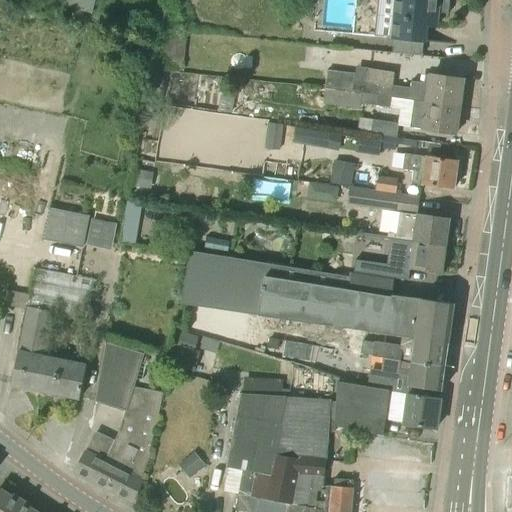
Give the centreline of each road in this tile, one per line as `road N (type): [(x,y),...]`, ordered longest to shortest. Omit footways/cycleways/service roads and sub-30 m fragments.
road 1 (secondary): [(468,511),(511,177)]
road 2 (tertiary): [(103,511),(0,438)]
